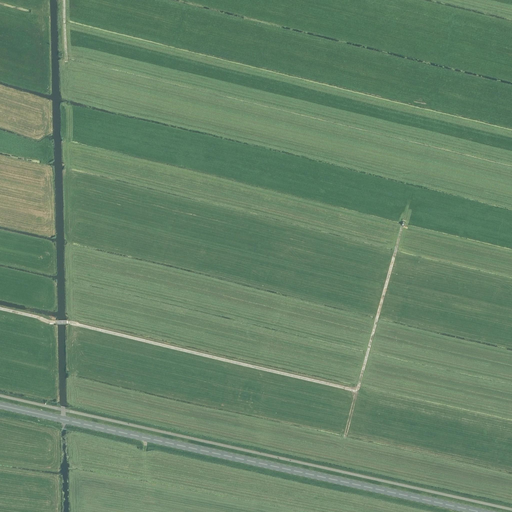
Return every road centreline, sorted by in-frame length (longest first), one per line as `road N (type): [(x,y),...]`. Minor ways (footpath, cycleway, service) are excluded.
road 1 (secondary): [(479,511),(0,404)]
road 2 (track): [(357,389),(68,322)]
road 3 (track): [(74,125),(64,136),(71,333)]
road 4 (track): [(404,220),(357,389)]
